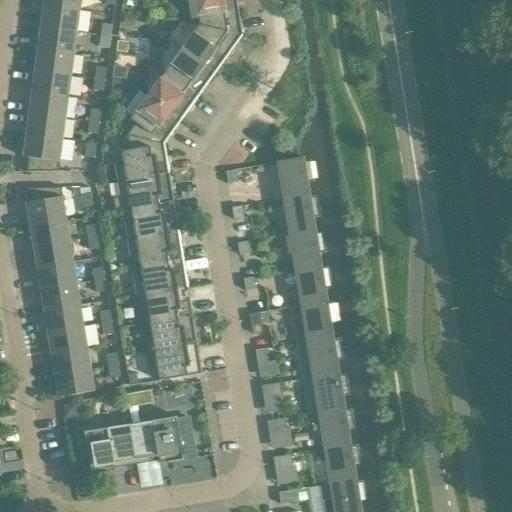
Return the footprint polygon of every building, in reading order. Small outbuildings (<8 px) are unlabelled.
[(43,0),(43,6),(80,11),(81,0),(43,0)] [(194,0),(199,26),(243,36),(236,0),(194,0)] [(43,6),(40,28),(77,33),(80,11),(43,6)] [(102,25),(101,37),(111,38),(113,26),(102,25)] [(199,26),(182,49),(216,74),(243,36),(199,26)] [(40,28),(37,50),(74,55),(77,33),(40,28)] [(117,43),(129,44),(130,34),(119,32),(117,43)] [(111,38),(101,37),(99,49),(109,50),(111,38)] [(182,49),(165,73),(199,97),(216,74),(182,49)] [(37,50),(34,71),(71,76),(74,55),(37,50)] [(97,68),(95,80),(105,81),(107,69),(97,68)] [(34,71),(32,93),(68,98),(71,76),(34,71)] [(165,73),(148,96),(182,120),(199,97),(165,73)] [(105,81),(95,80),(93,92),(104,93),(105,81)] [(135,124),(127,136),(164,145),(182,120),(148,96),(140,90),(124,112),(132,118),(131,121),(135,124)] [(32,93),(29,114),(66,119),(68,98),(32,93)] [(91,110),(89,122),(99,124),(101,112),(91,110)] [(29,114),(26,135),(63,140),(66,119),(29,114)] [(99,124),(89,122),(88,134),(98,136),(99,124)] [(63,140),(26,135),(23,158),(28,159),(27,171),(26,171),(26,173),(60,172),(60,171),(58,171),(60,163),(63,140)] [(115,166),(118,183),(169,174),(164,145),(127,136),(130,151),(121,152),(123,164),(115,166)] [(84,158),(95,159),(97,145),(86,144),(84,158)] [(288,162),(278,164),(284,200),(309,196),(307,181),(312,180),(310,164),(304,165),(303,159),(291,161),(288,162)] [(226,173),(228,185),(238,183),(236,171),(226,173)] [(115,213),(130,210),(174,203),(169,174),(118,183),(120,198),(112,199),(115,213)] [(25,204),(29,226),(66,220),(62,198),(60,190),(62,190),(62,188),(28,189),(28,190),(29,190),(31,203),(25,204)] [(80,196),(82,210),(92,208),(90,194),(80,196)] [(284,200),(290,236),(315,232),(312,217),(318,216),(315,199),(310,200),(309,196),(284,200)] [(124,222),(127,239),(178,231),(174,203),(130,210),(132,221),(124,222)] [(231,209),(233,221),(244,219),(242,207),(231,209)] [(29,226),(32,248),(69,241),(66,220),(29,226)] [(85,227),(87,239),(97,237),(95,225),(85,227)] [(138,255),(140,267),(183,260),(178,231),(127,239),(130,256),(138,255)] [(316,236),(315,232),(290,236),(295,271),(321,267),(318,253),(323,252),(321,235),(316,236)] [(97,237),(87,239),(89,250),(99,249),(97,237)] [(32,248),(36,269),(73,263),(69,241),(32,248)] [(237,244),(239,256),(249,254),(247,242),(237,244)] [(134,280),(136,297),(188,288),(183,260),(140,267),(142,278),(134,280)] [(36,269),(40,291),(76,284),(73,263),(36,269)] [(321,271),(321,267),(295,271),(301,307),(326,303),(324,288),(329,287),(326,271),(321,271)] [(92,270),(94,281),(104,280),(102,268),(92,270)] [(243,280),(245,292),(255,290),(253,278),(243,280)] [(104,280),(94,281),(96,293),(106,292),(104,280)] [(40,291),(43,312),(80,306),(76,284),(40,291)] [(147,313),(149,324),(192,317),(188,288),(136,297),(139,314),(147,313)] [(297,344),(307,343),(332,339),(330,324),(335,323),(332,306),(327,307),(326,303),(301,307),(291,308),(297,344)] [(43,312),(47,333),(83,327),(80,306),(43,312)] [(99,312),(101,324),(111,323),(109,311),(99,312)] [(249,315),(251,327),(261,326),(259,314),(249,315)] [(143,337),(146,354),(197,345),(192,317),(149,324),(151,335),(143,337)] [(111,323),(101,324),(103,336),(113,334),(111,323)] [(47,333),(50,355),(87,349),(83,327),(47,333)] [(303,380),(313,378),(338,374),(336,360),(341,359),(338,342),(333,343),(332,339),(307,343),(297,344),(303,380)] [(197,345),(146,354),(148,371),(156,369),(158,382),(202,375),(197,345)] [(50,355),(54,376),(90,370),(87,349),(50,355)] [(255,351),(257,363),(267,361),(265,349),(255,351)] [(106,355),(108,367),(118,365),(116,353),(106,355)] [(118,365),(108,367),(110,379),(120,377),(118,365)] [(90,370),(54,376),(57,398),(94,392),(90,370)] [(339,379),(338,374),(313,378),(303,380),(309,416),(319,414),(344,410),(342,395),(346,394),(344,378),(339,379)] [(271,385),(260,387),(262,399),(281,396),(279,384),(271,385)] [(344,410),(319,414),(325,449),(350,445),(347,431),(353,430),(350,413),(345,414),(344,410)] [(176,418),(130,425),(136,465),(159,462),(159,465),(167,464),(183,461),(195,459),(195,456),(189,419),(176,421),(176,418)] [(286,419),(266,422),(268,434),(287,431),(286,419)] [(136,465),(130,425),(83,433),(90,476),(106,474),(106,473),(114,472),(113,469),(136,465)] [(330,485),(356,481),(353,466),(358,465),(356,448),(350,449),(350,445),(325,449),(330,485)] [(291,455),(272,458),(274,470),(293,467),(291,455)] [(356,485),(356,481),(330,485),(320,486),(320,487),(324,511),(360,511),(359,501),(364,500),(361,484),(356,485)] [(297,490),(278,493),(280,505),(299,502),(297,490)]
